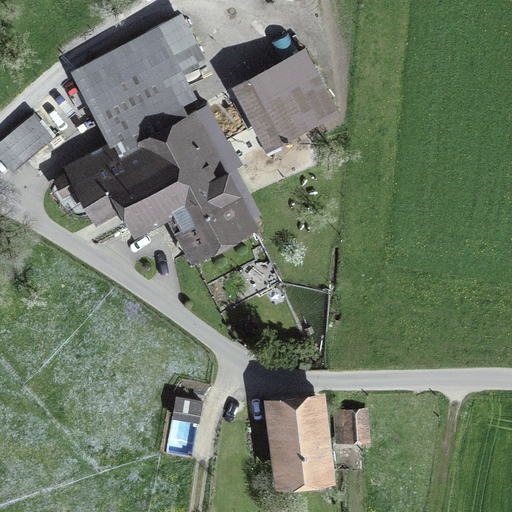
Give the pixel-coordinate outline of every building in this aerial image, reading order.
[(84,74),(100,104),(175,65),(159,34),(84,74)] [(331,109),(301,53),(251,79),(280,135),(331,109)] [(65,191),(80,184),(98,217),(126,202),(140,229),(178,209),(198,246),(252,217),(195,109),(184,115),(173,94),(126,118),(133,131),(70,165),(73,170),(58,178),(65,191)] [(48,140),(28,117),(0,140),(0,153),(13,169),(48,140)] [(327,451),(326,447),(343,445),(343,435),(320,438),(315,397),(275,402),(284,475),(324,470),(322,451),(327,451)] [(178,398),(175,411),(200,415),(202,402),(178,398)] [(350,437),(364,436),(363,410),(348,411),(350,437)]
